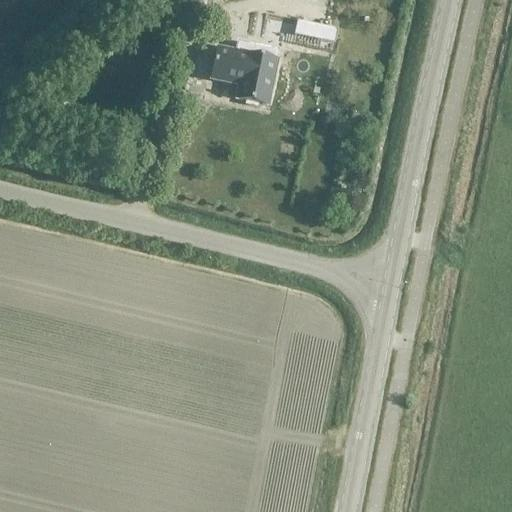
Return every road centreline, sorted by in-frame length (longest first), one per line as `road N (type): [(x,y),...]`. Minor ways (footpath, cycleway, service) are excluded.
road 1 (unclassified): [(324,269),(0,188)]
road 2 (secondary): [(400,241),(452,0)]
road 3 (secondary): [(346,511),(381,335)]
